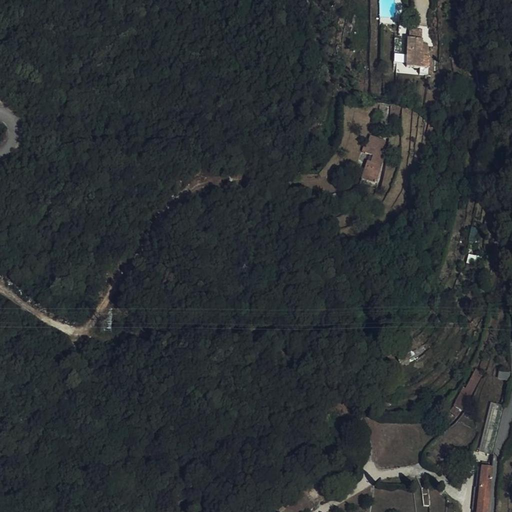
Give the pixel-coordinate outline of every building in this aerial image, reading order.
[(398,23),(397,0),(379,0),(380,24),(398,23)] [(412,52),(412,39),(400,39),(399,49),(398,50),(397,76),(413,76),(413,79),(422,79),(422,66),(419,66),(419,53),(412,52)] [(375,163),(375,148),(365,145),(363,153),(358,151),(355,161),(369,165),(368,171),(364,170),(358,188),(365,189),(368,184),(371,177),(373,173),(375,163)] [(376,160),(379,149),(375,148),(375,163),(373,173),(371,177),(368,184),(365,189),(372,192),(381,162),(376,160)] [(482,430),(495,437),(503,407),(490,404),(482,430)] [(482,430),(476,453),(490,456),(495,437),(482,430)] [(482,511),(483,506),(488,471),(475,467),(474,491),(471,511),(482,511)] [(300,500),(309,493),(302,485),(293,493),(300,500)]
